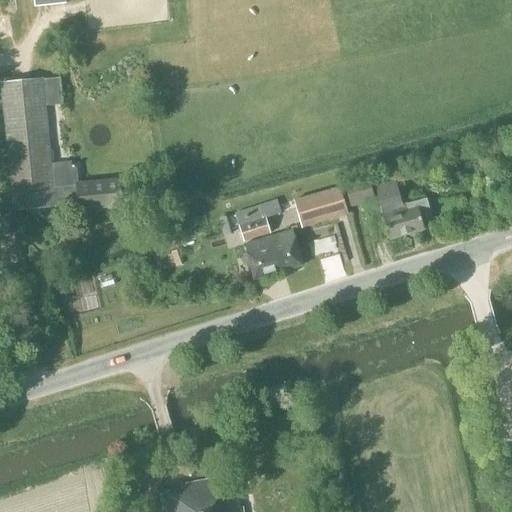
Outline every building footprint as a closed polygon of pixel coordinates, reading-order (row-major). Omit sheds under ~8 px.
[(50,168),(48,145),(44,105),(61,104),(59,78),(42,80),(0,83),(0,85),(13,210),(55,206),(54,205),(77,203),(78,211),(121,207),(118,180),(76,185),(74,165),(50,168)] [(497,155),(506,153),(504,142),(495,144),(497,155)] [(375,201),(368,178),(344,184),(350,208),(375,201)] [(406,205),(406,204),(401,206),(394,179),(374,185),(381,212),(389,240),(423,230),(420,220),(430,217),(425,199),(406,205)] [(340,188),(294,201),(302,228),(348,215),(340,188)] [(277,201),(234,214),(243,241),(269,233),(265,219),(280,214),(277,201)] [(253,280),(302,265),(294,240),(292,231),(243,245),(246,253),(245,253),(253,280)] [(327,272),(344,271),(343,254),(327,255),(327,272)] [(23,292),(21,268),(0,270),(0,285),(1,294),(23,292)] [(241,511),(236,478),(180,486),(181,491),(161,494),(163,511),(241,511)]
